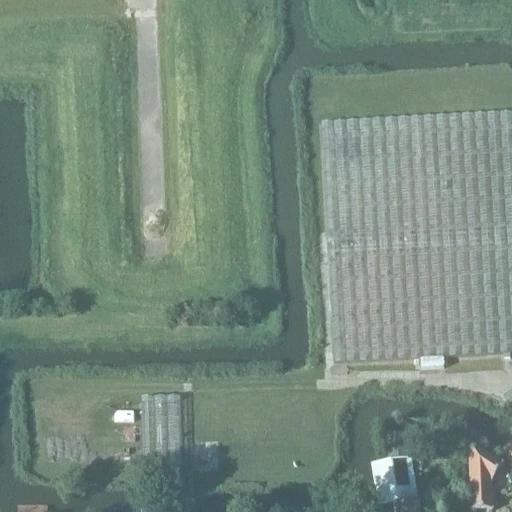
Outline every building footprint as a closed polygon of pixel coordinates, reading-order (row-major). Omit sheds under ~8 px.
[(511,115),(321,125),(334,365),(511,355),(511,115)] [(141,400),(143,471),(182,470),(181,399),(141,400)] [(387,463),(379,464),(386,507),(394,506),(418,503),(407,435),(383,439),(387,463)] [(502,467),(469,445),(470,511),(491,511),(491,484),(502,467)] [(394,511),(418,511),(418,503),(394,506),(394,511)]
